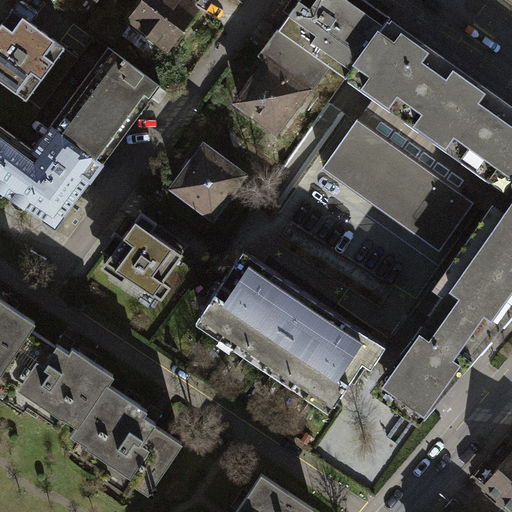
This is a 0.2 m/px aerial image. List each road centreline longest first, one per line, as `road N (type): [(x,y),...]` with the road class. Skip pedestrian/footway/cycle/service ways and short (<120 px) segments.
road 1 (residential): [(0,274),(360,511)]
road 2 (residential): [(257,0),(64,265),(0,219)]
road 3 (residential): [(404,511),(511,386)]
